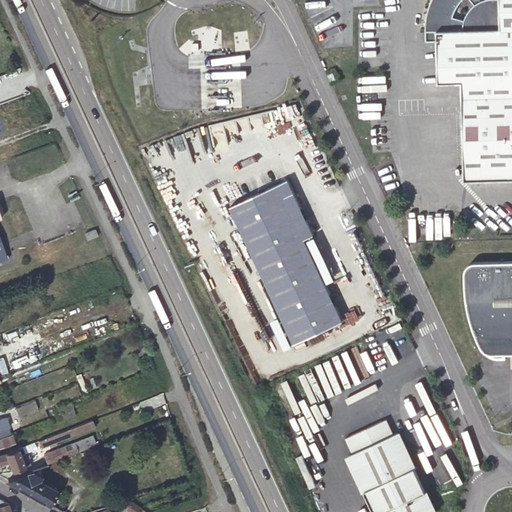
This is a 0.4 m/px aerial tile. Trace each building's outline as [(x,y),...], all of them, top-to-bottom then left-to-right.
[(511,0),(427,0),(427,1),(423,12),(422,24),(422,34),(422,39),(434,39),(435,80),(458,80),(461,178),(511,177),(511,0)] [(285,180),(231,205),(257,260),(295,343),(340,322),(302,240),(311,236),(285,180)] [(84,235),(86,241),(98,237),(95,230),(84,235)] [(0,260),(9,257),(0,231),(0,260)] [(511,257),(477,258),(472,258),(470,259),(467,261),(466,263),(465,266),(465,269),(468,297),(474,323),(478,336),(485,347),(489,349),(497,350),(506,350),(506,335),(511,334),(511,257)] [(0,374),(0,380),(11,376),(9,371),(0,374)] [(79,374),(75,375),(77,381),(83,396),(87,394),(79,374)] [(18,405),(15,406),(19,416),(37,408),(34,399),(18,405)] [(9,401),(0,404),(0,406),(2,411),(11,407),(9,401)] [(70,402),(60,406),(64,418),(75,414),(70,402)] [(384,410),(344,429),(351,445),(347,447),(377,511),(414,511),(434,503),(396,423),(392,425),(384,410)] [(5,417),(0,418),(0,428),(8,426),(5,417)] [(68,428),(57,432),(60,439),(61,440),(95,427),(92,419),(68,428)] [(8,426),(0,428),(0,436),(5,435),(10,433),(8,426)] [(60,439),(57,432),(43,438),(38,440),(41,447),(60,439)] [(0,438),(0,447),(15,443),(12,434),(0,438)] [(75,441),(78,450),(92,445),(94,444),(91,435),(75,441)] [(73,442),(63,446),(66,454),(77,451),(73,442)] [(43,453),(46,462),(66,454),(63,446),(43,453)] [(4,452),(0,453),(0,464),(9,462),(13,471),(25,466),(23,461),(28,459),(25,453),(20,455),(18,447),(4,452)] [(32,470),(7,479),(56,507),(60,500),(56,498),(60,493),(56,491),(57,489),(38,479),(40,474),(32,470)] [(0,511),(10,511),(8,503),(0,498),(0,511)] [(131,501),(126,508),(130,511),(135,504),(131,501)]
